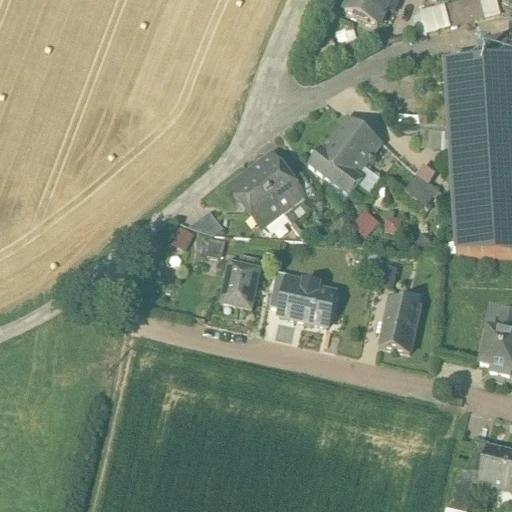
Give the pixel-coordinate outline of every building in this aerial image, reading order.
[(389,0),(352,0),(345,16),(377,30),(389,0)] [(498,0),(470,0),(414,12),(419,35),(502,18),(498,0)] [(331,46),(316,53),(319,58),(306,65),(310,75),(339,61),(331,46)] [(443,61),(416,68),(420,129),(448,130),(444,69),(443,61)] [(511,64),(444,69),(448,130),(456,259),(511,262),(511,64)] [(346,121),(311,171),(350,199),(361,184),(357,181),(381,148),(346,121)] [(272,162),(251,177),(281,215),(301,200),(302,200),(292,188),(272,162)] [(281,215),(251,177),(231,192),(261,231),(281,215)] [(429,188),(416,179),(404,195),(416,204),(429,188)] [(317,201),(302,181),(292,188),(302,200),(301,200),(307,209),(317,201)] [(429,188),(416,204),(423,209),(435,193),(429,188)] [(368,214),(357,228),(369,237),(379,224),(368,214)] [(214,215),(198,225),(209,242),(225,232),(214,215)] [(259,274),(228,266),(218,308),(249,315),(259,274)] [(286,312),(284,321),(340,334),(348,299),(328,294),(330,288),(280,277),(272,309),(286,312)] [(414,309),(389,304),(386,317),(411,323),(414,309)] [(411,323),(386,317),(378,352),(408,359),(416,324),(411,323)] [(511,337),(487,332),(479,368),(490,371),(489,377),(508,381),(509,375),(511,375),(511,337)] [(488,446),(473,443),(467,474),(467,475),(475,476),(481,477),(486,452),(487,453),(488,446)] [(487,453),(486,452),(481,477),(478,489),(493,492),(493,490),(511,493),(511,457),(510,457),(487,453)] [(467,474),(455,472),(446,511),(466,511),(475,476),(467,475),(467,474)]
